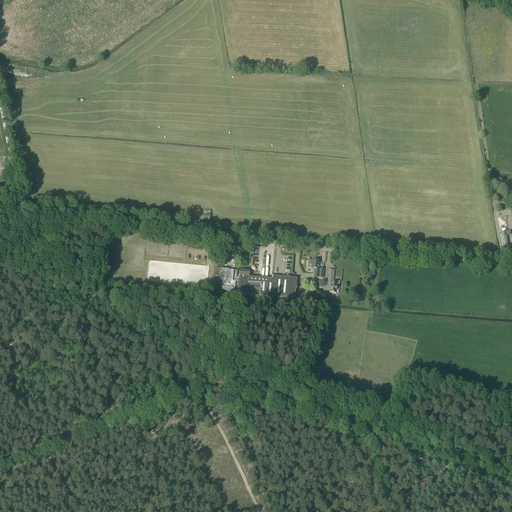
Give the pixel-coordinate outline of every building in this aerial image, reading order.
[(210,212),(203,211),(202,220),(209,221),(210,212)] [(505,232),(499,233),(502,247),(508,246),(505,232)] [(319,262),(309,261),(308,265),(311,265),(311,269),(314,269),(314,272),(319,273),(318,278),(323,278),(323,273),(319,273),(319,269),(318,269),(319,262)] [(295,301),(295,300),(297,278),(274,276),(274,279),(252,277),(248,277),(249,272),(238,271),(238,276),(239,276),(239,277),(236,277),(237,271),(219,269),(219,270),(213,269),(213,276),(213,278),(211,278),(211,281),(212,281),(212,282),(213,282),(212,287),(231,289),(230,292),(234,292),(233,296),(246,297),(295,301)] [(339,282),(332,281),(333,277),(328,277),(327,286),(329,287),(328,293),(335,294),(336,291),(338,291),(339,282)]
